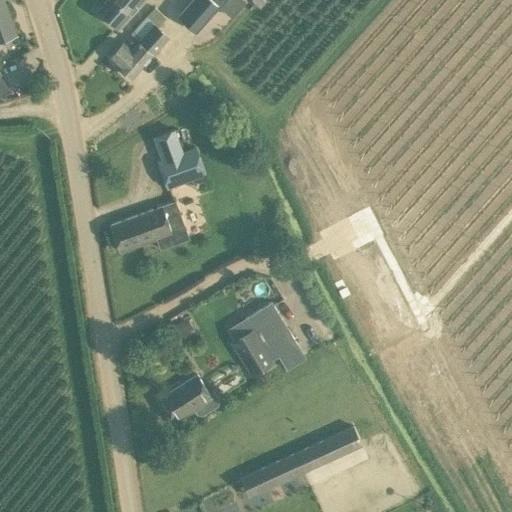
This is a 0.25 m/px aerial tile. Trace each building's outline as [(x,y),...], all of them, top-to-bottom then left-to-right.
[(0,0),(0,37),(15,33),(3,0),(0,0)] [(104,0),(98,8),(118,26),(141,0),(104,0)] [(221,0),(191,0),(179,14),(196,29),(218,5),(221,0)] [(166,17),(154,6),(130,33),(139,41),(131,50),(122,41),(108,56),(131,76),(168,35),(157,26),(166,17)] [(0,74),(0,96),(10,90),(0,74)] [(161,157),(157,159),(168,187),(207,172),(196,144),(183,149),(174,127),(153,135),(161,157)] [(174,199),(172,200),(172,201),(110,223),(120,251),(156,237),(160,248),(189,237),(174,199)] [(273,361),(272,359),(297,343),(271,300),(244,317),(225,329),(231,340),(229,341),(249,374),(273,361)] [(178,339),(196,325),(183,310),(166,323),(178,339)] [(218,399),(212,389),(208,392),(196,373),(159,397),(174,420),(192,409),(194,413),(200,415),(216,404),(218,399)] [(255,470),(263,488),(345,451),(337,433),(255,470)]
